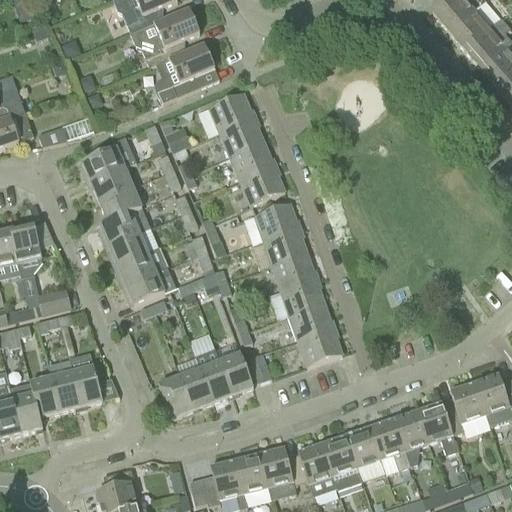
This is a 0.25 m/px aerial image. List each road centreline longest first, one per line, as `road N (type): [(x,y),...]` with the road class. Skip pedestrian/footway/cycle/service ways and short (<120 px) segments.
road 1 (residential): [(371,390),(264,95)]
road 2 (residential): [(127,431),(131,409),(42,179),(0,181)]
road 3 (residential): [(127,431),(163,455),(371,390)]
road 4 (residential): [(379,0),(511,148)]
road 5 (residential): [(371,390),(466,355),(511,318)]
road 6 (residential): [(235,0),(262,27),(348,0)]
